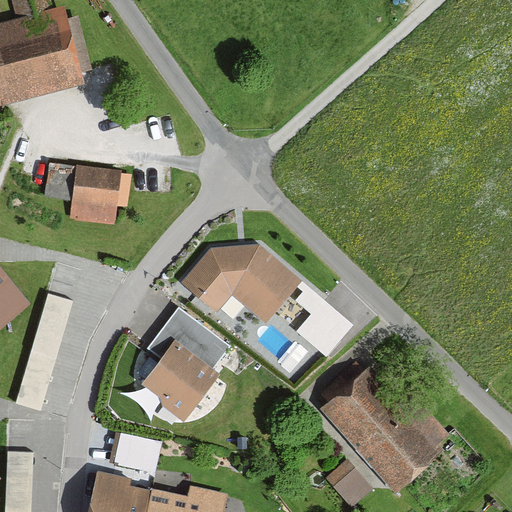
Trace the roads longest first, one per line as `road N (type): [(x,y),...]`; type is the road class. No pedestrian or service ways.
road 1 (residential): [(245,171),(149,264),(97,357),(72,511)]
road 2 (residential): [(511,430),(245,171)]
road 3 (track): [(245,171),(441,0)]
road 4 (residential): [(245,171),(120,0)]
